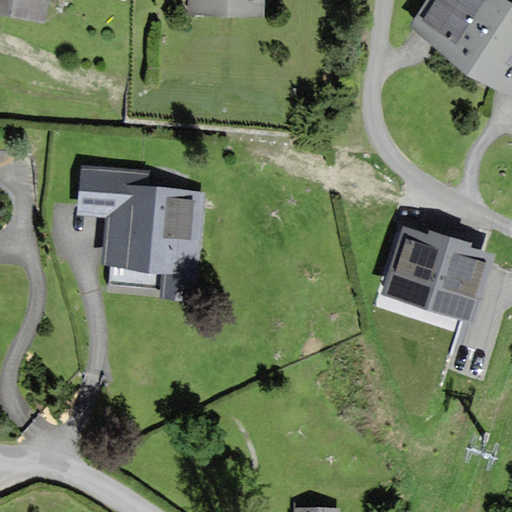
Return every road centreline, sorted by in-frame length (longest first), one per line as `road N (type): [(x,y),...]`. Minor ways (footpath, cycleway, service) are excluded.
road 1 (residential): [(511,230),(415,177),(388,149),(377,111),(393,0)]
road 2 (residential): [(139,511),(65,470),(0,457)]
